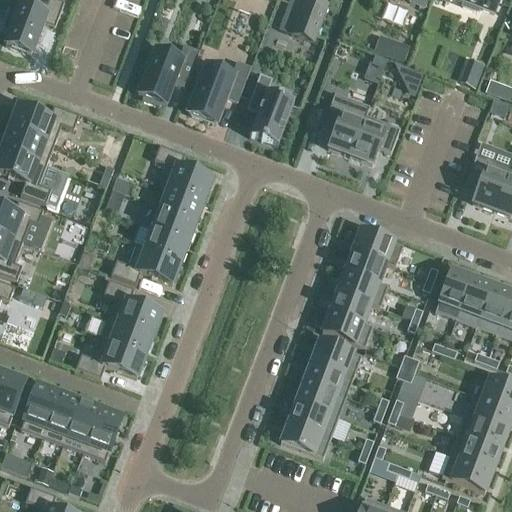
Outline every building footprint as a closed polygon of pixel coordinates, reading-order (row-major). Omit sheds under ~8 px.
[(64,6),(49,0),(46,8),(25,0),(23,0),(17,15),(9,12),(3,30),(11,33),(5,48),(30,58),(42,27),(54,31),(64,6)] [(313,45),(327,9),(306,0),(292,36),(313,45)] [(393,0),(410,6),(409,8),(424,14),(428,0),(393,0)] [(433,0),(433,3),(447,8),(449,2),(463,7),(462,11),(477,17),(478,13),(493,18),(499,0),(433,0)] [(293,2),(281,32),(291,36),(303,6),(293,2)] [(251,55),(260,30),(248,26),(240,51),(251,55)] [(398,46),(392,62),(403,66),(409,50),(398,46)] [(178,63),(154,55),(138,99),(143,101),(141,104),(159,111),(161,107),(166,109),(174,88),(185,92),(199,55),(183,49),(178,63)] [(374,59),(371,67),(384,72),(387,64),(374,59)] [(232,79),(207,69),(188,118),(215,128),(225,102),(237,106),(250,72),(237,66),(232,79)] [(422,78),(394,68),(409,99),(414,101),(422,78)] [(463,74),(458,86),(475,92),(480,80),(463,74)] [(276,150),(275,151),(277,151),(294,106),(292,106),(291,108),(281,104),(281,103),(267,98),(267,96),(266,96),(265,98),(255,94),(260,79),(259,79),(247,110),(259,114),(249,141),(250,141),(251,139),(261,143),(261,144),(276,150)] [(490,84),(485,95),(496,99),(501,88),(490,84)] [(370,111),(334,98),(321,132),(334,137),(328,152),(351,161),(366,120),(370,111)] [(493,104),(488,116),(504,121),(508,110),(493,104)] [(73,134),(79,120),(54,110),(49,122),(17,110),(9,133),(54,150),(61,130),(73,134)] [(400,133),(366,120),(351,161),(372,169),(378,153),(390,158),(400,133)] [(46,170),(54,150),(9,133),(1,153),(46,170)] [(158,189),(203,206),(211,184),(197,178),(197,177),(196,177),(196,178),(192,177),(192,175),(191,175),(191,176),(180,172),(185,160),(159,150),(154,165),(166,169),(158,189)] [(46,170),(1,153),(0,156),(0,177),(24,187),(20,199),(45,209),(51,194),(39,189),(46,170)] [(509,174),(475,161),(466,186),(478,191),(472,207),(494,215),(509,174)] [(103,178),(98,189),(106,192),(110,181),(113,172),(106,170),(103,178)] [(511,175),(509,174),(494,215),(511,221),(511,175)] [(116,183),(111,194),(119,197),(120,198),(124,186),(123,186),(116,183)] [(203,206),(158,189),(158,190),(167,193),(160,213),(195,226),(200,214),(201,214),(201,213),(200,213),(202,209),(203,209),(203,208),(202,208),(203,206)] [(111,194),(109,202),(121,207),(124,199),(120,198),(119,197),(111,194)] [(37,229),(43,214),(18,205),(13,217),(0,211),(0,238),(22,247),(30,226),(37,229)] [(152,233),(188,246),(195,226),(160,213),(152,233)] [(95,222),(91,233),(98,236),(102,237),(106,226),(102,224),(95,222)] [(188,246),(152,233),(145,252),(136,249),(135,250),(180,267),(185,254),(186,254),(185,253),(186,249),(187,250),(188,249),(187,248),(188,246)] [(403,250),(360,234),(352,255),(386,268),(395,271),(403,250)] [(0,238),(0,279),(16,285),(22,271),(14,268),(22,247),(0,238)] [(180,267),(135,250),(128,269),(116,265),(110,279),(136,289),(140,277),(151,281),(151,282),(152,282),(152,281),(156,283),(156,284),(157,284),(157,283),(172,289),(180,267)] [(386,268),(352,255),(345,275),(378,288),(386,268)] [(438,275),(430,272),(426,283),(433,286),(438,275)] [(471,282),(451,274),(435,316),(455,324),(471,282)] [(378,288),(345,275),(337,296),(370,308),(380,312),(387,292),(378,288)] [(492,289),(471,282),(455,324),(476,332),(492,289)] [(433,286),(426,283),(422,294),(429,297),(433,286)] [(108,323),(152,340),(161,318),(129,306),(134,294),(109,284),(103,299),(115,303),(108,323)] [(9,306),(14,291),(0,285),(0,305),(1,303),(9,306)] [(511,297),(492,289),(476,332),(496,340),(511,297)] [(23,292),(19,302),(31,307),(35,297),(23,292)] [(370,308),(337,296),(329,316),(363,328),(370,308)] [(511,297),(496,340),(511,345),(511,297)] [(70,309),(63,306),(59,317),(66,320),(70,309)] [(94,309),(88,324),(103,330),(109,315),(94,309)] [(422,315),(415,312),(411,324),(418,326),(422,315)] [(44,316),(40,327),(50,331),(54,319),(44,316)] [(363,328),(329,316),(322,337),(364,353),(372,332),(363,328)] [(152,340),(108,323),(100,343),(145,360),(152,340)] [(418,326),(411,324),(407,335),(414,338),(418,326)] [(100,343),(93,363),(81,358),(75,373),(100,383),(105,370),(136,382),(145,360),(100,343)] [(361,360),(319,344),(311,365),(353,381),(361,360)] [(445,352),(434,347),(431,355),(442,359),(445,352)] [(457,356),(445,352),(442,359),(454,363),(457,356)] [(488,361),(477,357),(474,365),(485,369),(488,361)] [(411,362),(404,359),(399,371),(407,374),(411,362)] [(499,366),(488,361),(485,369),(496,373),(499,366)] [(419,365),(411,362),(407,374),(414,376),(419,365)] [(353,381),(311,365),(303,386),(346,402),(353,381)] [(407,374),(399,371),(395,382),(403,385),(407,374)] [(414,376),(407,374),(403,385),(410,388),(414,376)] [(25,385),(3,377),(0,384),(0,426),(8,430),(25,385)] [(511,390),(489,382),(482,403),(511,413),(511,390)] [(346,402),(303,386),(296,406),(338,422),(346,402)] [(42,443),(59,398),(57,397),(57,396),(56,396),(56,397),(52,396),(52,394),(51,394),(51,395),(37,390),(20,434),(42,443)] [(59,398),(42,443),(62,450),(79,406),(77,405),(77,404),(76,405),(72,403),(72,402),(71,403),(59,398)] [(511,413),(482,403),(472,399),(465,420),(507,436),(511,422),(511,413)] [(388,405),(381,402),(377,413),(384,416),(388,405)] [(403,407),(395,404),(391,415),(399,418),(403,407)] [(62,450),(82,458),(99,413),(97,412),(98,412),(97,411),(96,412),(92,411),(93,410),(92,409),(92,410),(79,406),(62,450)] [(338,422),(296,406),(288,426),(330,442),(338,422)] [(99,413),(82,458),(105,466),(114,442),(115,442),(114,441),(115,437),(116,437),(117,437),(116,436),(122,422),(99,413)] [(384,416),(377,413),(373,425),(380,427),(384,416)] [(399,418),(391,415),(387,427),(394,429),(399,418)] [(507,436),(465,420),(457,440),(499,456),(507,436)] [(330,442),(288,426),(280,447),(323,463),(330,442)] [(499,456),(457,440),(449,461),(492,477),(499,456)] [(373,445),(366,443),(362,454),(369,457),(373,445)] [(385,453),(378,450),(374,461),(381,464),(385,453)] [(369,457),(362,454),(357,465),(365,468),(369,457)] [(492,477),(449,461),(441,481),(484,497),(492,477)] [(26,481),(30,471),(11,464),(10,467),(3,464),(0,471),(26,481)] [(400,471),(389,467),(386,474),(397,479),(400,471)] [(411,475),(400,471),(397,479),(409,483),(411,475)] [(42,473),(37,484),(47,488),(51,477),(42,473)] [(51,482),(48,489),(56,493),(57,493),(60,485),(59,485),(51,482)] [(438,492),(427,488),(424,495),(436,500),(438,492)] [(82,494),(70,489),(68,497),(79,501),(82,494)] [(37,511),(36,511),(51,511),(56,501),(31,492),(25,506),(37,511)] [(450,496),(438,492),(436,500),(447,504),(450,496)] [(99,508),(101,500),(88,495),(86,503),(99,508)] [(470,504),(459,500),(456,507),(467,511),(470,504)] [(234,511),(252,511),(254,506),(237,502),(234,511)] [(384,511),(386,510),(365,502),(360,511),(384,511)]
